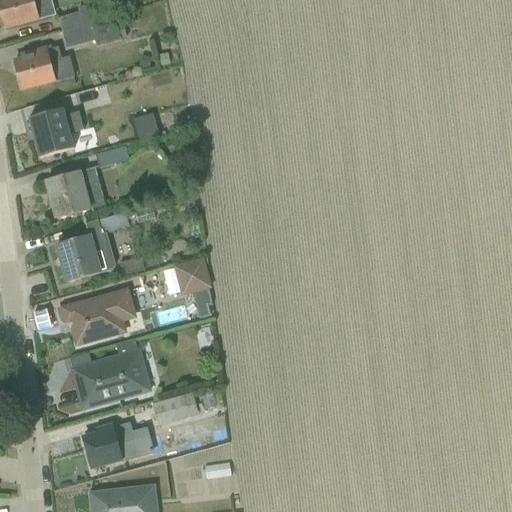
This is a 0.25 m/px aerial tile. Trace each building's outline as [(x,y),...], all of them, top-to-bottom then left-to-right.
[(0,0),(0,30),(52,17),(48,0),(41,0),(30,3),(29,0),(0,0)] [(16,95),(69,80),(60,47),(7,63),(16,95)] [(34,160),(70,151),(60,112),(23,122),(34,160)] [(50,222),(103,207),(93,170),(39,185),(50,222)] [(114,229),(113,208),(100,208),(100,217),(82,217),(82,230),(114,229)] [(54,287),(111,270),(100,234),(43,252),(54,287)] [(161,265),(169,295),(197,288),(190,258),(161,265)] [(134,322),(126,290),(57,308),(68,351),(124,337),(121,325),(134,322)] [(183,309),(194,309),(195,294),(184,294),(183,309)] [(143,329),(172,320),(167,306),(139,315),(143,329)] [(79,415),(150,395),(138,352),(67,372),(79,415)] [(144,425),(188,418),(184,392),(140,398),(144,425)] [(87,473),(150,454),(143,429),(130,433),(128,426),(77,441),(87,473)] [(86,511),(155,511),(153,488),(85,495),(86,511)]
